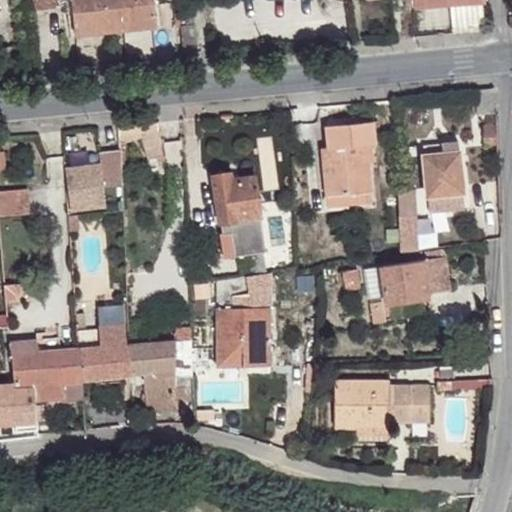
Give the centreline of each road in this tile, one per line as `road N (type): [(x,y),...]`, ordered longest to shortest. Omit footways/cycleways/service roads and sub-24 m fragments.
road 1 (residential): [(0,449),(92,434),(194,431),(354,477),(501,486)]
road 2 (secondary): [(0,107),(504,60)]
road 3 (residential): [(511,207),(504,60)]
